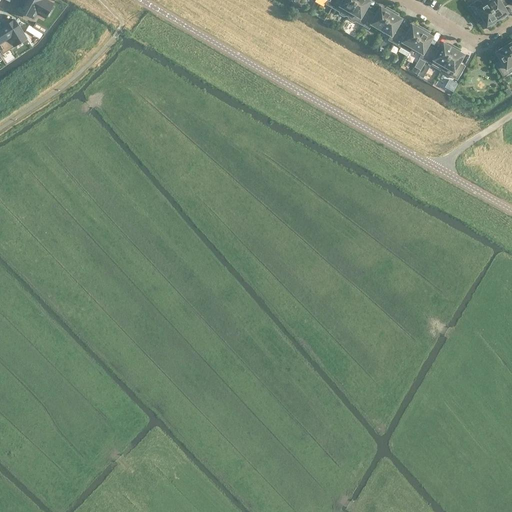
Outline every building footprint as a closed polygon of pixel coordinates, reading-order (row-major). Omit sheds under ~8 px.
[(23,0),(18,9),(33,18),(36,13),(42,16),(49,2),(46,0),(23,0)] [(347,17),(356,0),(335,0),(331,8),(339,12),(339,15),(344,17),(346,16),(347,17)] [(368,0),(356,0),(347,17),(349,18),(349,20),(353,22),(355,21),(363,26),(370,12),(365,9),(370,1),(368,0)] [(501,4),(506,1),(505,0),(490,0),(486,3),(497,20),(498,19),(501,20),(504,17),(505,15),(507,14),(501,4)] [(495,21),(497,20),(486,3),(476,9),(473,3),(467,7),(475,20),(480,17),(486,26),(488,25),(491,26),(494,23),(495,21)] [(381,30),(392,11),(387,8),(385,10),(380,7),(375,15),(370,12),(363,26),(368,29),(371,25),(381,30)] [(394,44),(401,30),(396,27),(401,19),(396,16),(397,14),(392,11),(381,30),(390,36),(388,40),(394,44)] [(26,38),(14,20),(0,28),(0,49),(1,51),(9,46),(10,48),(26,38)] [(409,53),(412,48),(423,29),(418,26),(417,28),(411,25),(406,33),(401,30),(394,44),(409,53)] [(425,62),(432,48),(427,45),(432,37),(427,34),(428,32),(423,29),(412,48),(422,54),(419,58),(425,62)] [(440,71),(454,47),(449,44),(448,46),(443,43),(438,51),(432,48),(425,62),(440,71)] [(500,61),(495,64),(503,77),(511,71),(511,58),(504,44),(499,47),(500,49),(495,52),(500,61)] [(458,52),(459,50),(454,47),(440,71),(456,80),(464,67),(458,63),(463,55),(458,52)] [(417,75),(421,68),(416,66),(413,72),(417,75)] [(421,68),(417,75),(423,78),(426,73),(421,70),(422,69),(421,68)]
